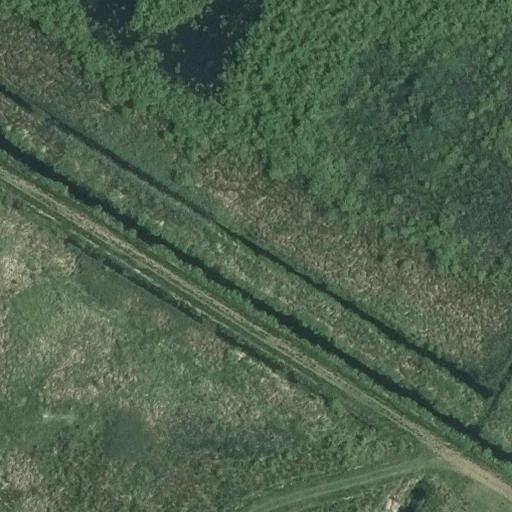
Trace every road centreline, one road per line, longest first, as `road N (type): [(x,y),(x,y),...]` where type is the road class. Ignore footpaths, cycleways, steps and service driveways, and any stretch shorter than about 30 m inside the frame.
road 1 (track): [(450,456),(0,174)]
road 2 (track): [(264,511),(450,456)]
